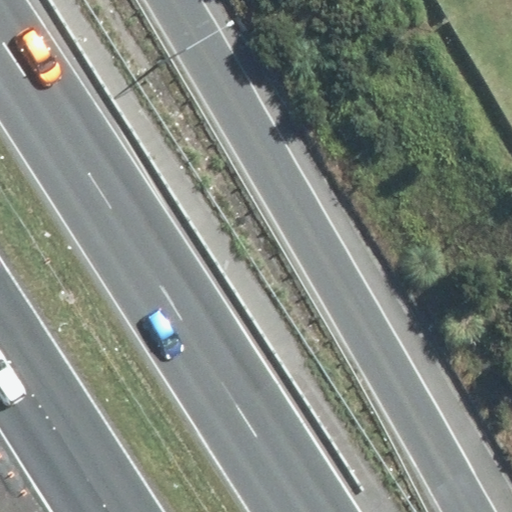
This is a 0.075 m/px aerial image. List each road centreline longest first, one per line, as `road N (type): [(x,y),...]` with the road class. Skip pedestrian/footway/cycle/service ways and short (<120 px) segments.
road 1 (motorway): [(176,0),(480,511)]
road 2 (motorway): [(0,32),(305,511)]
road 3 (motorway): [(114,511),(0,333)]
